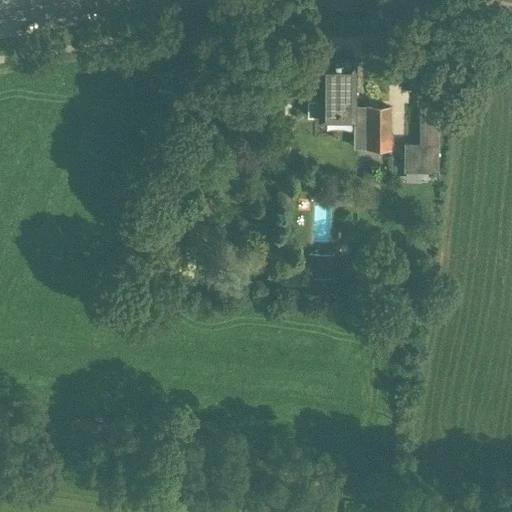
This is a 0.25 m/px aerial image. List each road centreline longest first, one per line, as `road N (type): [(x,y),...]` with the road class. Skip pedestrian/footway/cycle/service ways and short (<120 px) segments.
road 1 (track): [(0,422),(511,508)]
road 2 (secondary): [(162,0),(0,30)]
